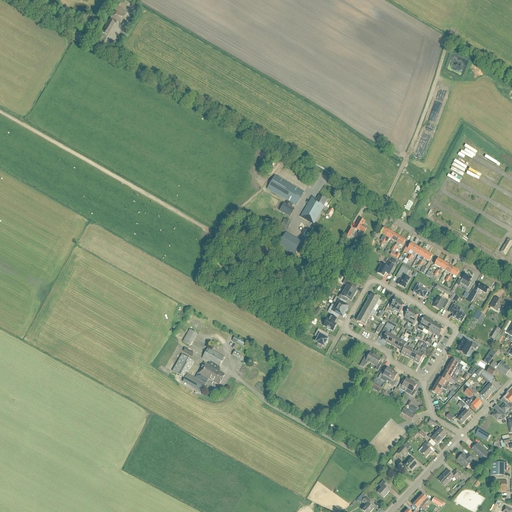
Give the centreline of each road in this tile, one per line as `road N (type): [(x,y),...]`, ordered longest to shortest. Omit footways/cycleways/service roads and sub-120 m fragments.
road 1 (tertiary): [(511,288),(11,0)]
road 2 (unclassified): [(421,382),(457,329),(371,278),(343,329)]
road 3 (track): [(379,212),(449,38)]
